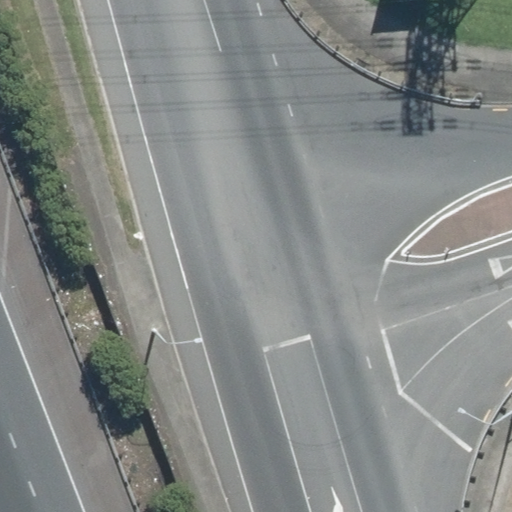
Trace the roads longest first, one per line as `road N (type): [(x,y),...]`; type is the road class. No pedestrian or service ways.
road 1 (unclassified): [(260,202),(511,147)]
road 2 (unclassified): [(511,269),(303,333)]
road 3 (secondary): [(260,202),(201,0)]
road 4 (secondary): [(303,333),(362,511)]
road 5 (secondary): [(260,202),(303,333)]
